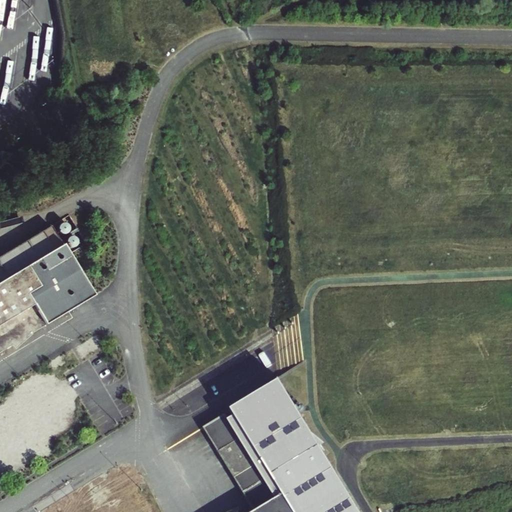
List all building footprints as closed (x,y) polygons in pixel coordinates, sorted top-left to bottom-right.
[(102,243),(103,239),(102,237),(101,233),(98,230),(94,228),(89,228),(87,229),(84,231),(81,235),(80,237),(80,239),(81,243),(82,245),(85,248),(87,249),(91,250),(96,249),(99,247),(102,243)] [(0,346),(95,288),(63,237),(0,275),(0,346)] [(115,266),(116,261),(115,257),(114,255),(111,252),(107,251),(103,251),(99,252),(96,255),(94,257),(94,261),(94,266),(97,269),(100,272),(105,272),(109,272),(112,269),(115,266)] [(96,327),(76,340),(83,350),(102,338),(96,327)] [(61,349),(52,354),(56,360),(65,355),(61,349)] [(0,473),(2,472),(11,474),(15,465),(21,460),(26,457),(34,455),(42,455),(46,455),(51,456),(51,441),(57,440),(63,437),(68,433),(72,428),(75,422),(77,413),(77,403),(75,397),(72,392),(68,387),(63,383),(55,379),(49,377),(42,377),(36,378),(27,382),(20,389),(17,394),(13,403),(0,410),(0,473)] [(359,511),(279,379),(201,426),(253,511),(359,511)]
